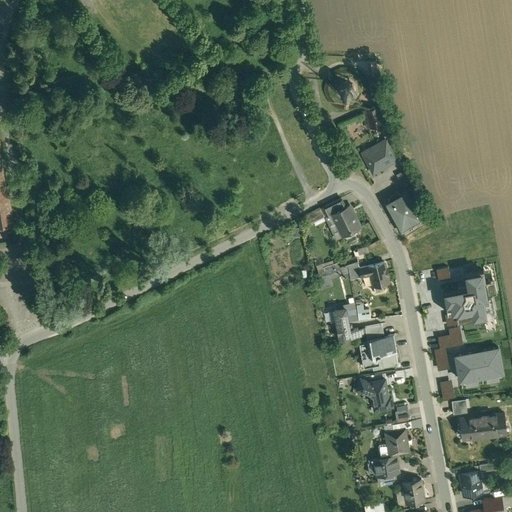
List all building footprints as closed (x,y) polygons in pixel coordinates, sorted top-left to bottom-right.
[(365,95),(366,87),(365,80),(360,74),(354,69),(346,68),(339,70),(332,74),(328,81),(327,88),(329,96),(333,102),(340,106),(347,108),(355,106),(361,101),(365,95)] [(379,105),(365,109),(369,126),(383,122),(379,105)] [(387,132),(359,148),(373,171),(400,156),(387,132)] [(0,138),(0,227),(15,225),(8,183),(6,184),(0,149),(0,146),(1,146),(0,138)] [(407,189),(401,192),(401,191),(400,192),(399,189),(391,193),(393,196),(385,200),(400,229),(422,217),(407,189)] [(341,196),(325,204),(329,213),(332,212),(345,205),(341,196)] [(345,205),(332,212),(341,231),(342,234),(360,225),(350,203),(345,205)] [(341,231),(332,212),(329,213),(326,215),(335,233),(341,231)] [(301,227),(294,225),(292,234),(299,235),(301,227)] [(333,285),(331,275),(343,272),(339,256),(316,262),(322,287),(333,285)] [(359,266),(361,274),(371,272),(374,283),(375,289),(383,287),(382,281),(389,279),(384,260),(359,266)] [(358,261),(348,264),(350,277),(361,274),(359,266),(358,261)] [(448,265),(436,267),(438,277),(450,275),(448,265)] [(467,285),(444,289),(447,310),(455,309),(456,311),(471,308),(472,315),(488,313),(487,310),(496,309),(493,290),(488,291),(488,290),(485,278),(484,268),(464,271),(467,285)] [(496,288),(494,277),(485,278),(488,290),(496,288)] [(368,300),(356,302),(358,309),(369,307),(368,300)] [(355,301),(347,302),(350,319),(358,317),(355,301)] [(345,306),(334,308),(338,324),(337,324),(338,332),(339,332),(340,337),(359,334),(358,326),(349,328),(345,306)] [(382,322),(365,325),(368,340),(361,341),(361,342),(368,340),(369,347),(361,349),(364,365),(373,363),(373,366),(398,362),(393,336),(385,337),(382,322)] [(463,340),(459,324),(448,326),(450,332),(438,334),(440,345),(463,340)] [(500,344),(455,352),(459,377),(504,368),(500,344)] [(445,345),(435,347),(439,367),(449,365),(445,345)] [(385,377),(370,380),(360,377),(358,383),(358,387),(367,390),(372,394),(375,407),(392,403),(390,395),(388,395),(385,377)] [(451,377),(440,380),(444,397),(455,395),(451,377)] [(465,397),(452,399),(453,412),(467,410),(465,397)] [(407,402),(396,404),(397,408),(395,409),(397,421),(408,419),(408,414),(409,414),(407,402)] [(481,413),(460,416),(462,436),(463,436),(463,437),(471,436),(471,435),(497,432),(497,433),(506,432),(506,431),(507,431),(504,411),(488,413),(487,409),(487,412),(481,412),(481,413)] [(405,426),(385,429),(387,441),(380,442),(378,444),(380,453),(389,452),(409,448),(405,426)] [(395,453),(367,458),(369,467),(373,470),(376,470),(377,474),(395,470),(398,470),(399,468),(395,453)] [(497,460),(479,463),(480,470),(498,467),(497,460)] [(395,470),(377,474),(378,480),(396,476),(395,470)] [(478,470),(461,473),(464,493),(482,490),(478,470)] [(421,477),(403,480),(406,501),(407,501),(418,499),(425,498),(421,477)] [(501,495),(483,497),(485,508),(495,506),(496,511),(501,511),(504,511),(501,495)] [(365,504),(366,511),(375,511),(385,510),(383,501),(365,504)]
